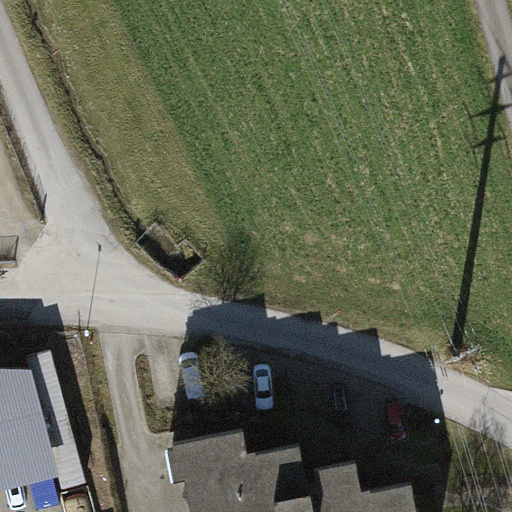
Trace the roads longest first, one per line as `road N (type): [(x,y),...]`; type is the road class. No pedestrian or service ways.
road 1 (residential): [(511,422),(396,373),(267,333),(81,304),(0,304)]
road 2 (track): [(81,304),(74,213),(0,34)]
